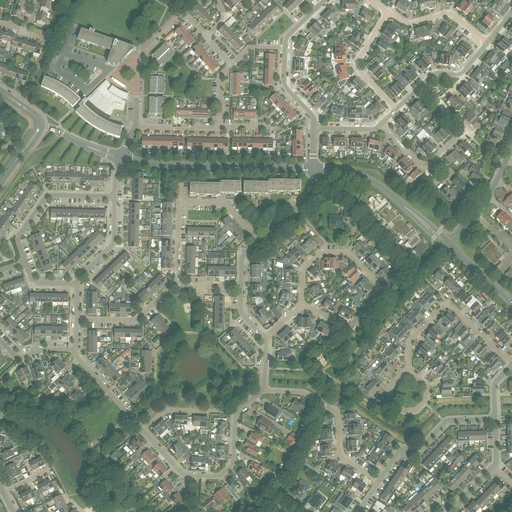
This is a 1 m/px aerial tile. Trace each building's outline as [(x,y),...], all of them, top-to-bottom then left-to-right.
[(24,5),(25,2),(18,0),(17,0),(16,5),(26,8),(27,6),(24,5)] [(231,10),(236,6),(229,0),(228,0),(225,3),(231,10)] [(294,10),(298,6),(292,0),(291,0),(288,3),(294,10)] [(357,7),(355,7),(355,5),(355,1),(354,1),(354,0),(350,0),(350,1),(349,1),(349,10),(352,10),(352,12),(353,13),(355,13),(357,15),(359,13),(361,9),(359,7),(358,8),(357,7)] [(400,11),(405,2),(403,1),(402,0),(396,0),(399,2),(395,8),(400,11)] [(420,10),(427,8),(424,0),(421,0),(418,1),(414,2),(414,5),(413,8),(416,8),(417,5),(419,4),(420,10)] [(433,8),(433,7),(433,6),(431,1),(432,1),(435,0),(424,0),(427,8),(429,8),(429,9),(433,8)] [(467,4),(465,3),(466,0),(457,0),(460,2),(456,7),(461,11),(467,4)] [(493,5),(502,9),(504,4),(499,1),(499,0),(503,1),(502,0),(491,0),(495,2),(493,5)] [(349,10),(349,1),(343,1),(342,7),(340,8),(339,5),(336,6),(338,11),(338,12),(341,11),(342,13),(345,13),(346,10),(349,10)] [(413,8),(414,5),(410,2),(408,4),(405,2),(400,11),(405,14),(409,8),(410,9),(410,11),(413,12),(413,8)] [(473,2),(471,4),(469,2),(467,4),(461,11),(461,12),(462,11),(467,15),(473,8),(475,9),(478,5),(476,2),(475,3),(473,2)] [(50,5),(48,4),(42,3),(41,6),(42,6),(40,10),(48,12),(50,5)] [(195,15),(202,8),(198,3),(191,10),(195,15)] [(290,14),(294,10),(288,3),(284,7),(290,14)] [(26,8),(16,5),(13,4),(11,10),(14,11),(22,13),(23,9),(26,10),(26,8)] [(269,8),(276,15),(280,11),(273,4),(269,8)] [(499,14),(502,9),(493,5),(492,4),(487,7),(485,6),(484,8),(487,11),(492,15),(494,13),(493,12),(493,11),(499,14)] [(199,19),(206,12),(202,8),(195,15),(199,19)] [(272,19),(276,15),(269,8),(265,12),(272,19)] [(360,21),(362,18),(365,20),(370,12),(364,9),(364,10),(361,14),(359,13),(357,15),(355,18),(358,20),(360,21)] [(21,16),(22,13),(14,11),(11,10),(10,15),(23,19),(23,17),(21,16)] [(48,12),(40,10),(39,13),(38,16),(46,19),(48,12)] [(335,12),(333,14),(329,10),(326,14),(332,21),(336,17),(337,18),(340,17),(338,12),(338,11),(335,12)] [(490,17),(492,15),(487,11),(485,14),(487,15),(484,20),(490,26),(494,21),(490,17)] [(203,23),(210,16),(206,12),(199,19),(203,23)] [(268,23),(272,19),(265,12),(261,16),(268,23)] [(372,23),(371,22),(375,16),(370,12),(365,20),(368,22),(367,23),(368,25),(370,26),(372,23)] [(330,23),(332,21),(326,14),(322,18),(326,22),(324,25),(329,30),(331,28),(330,26),(332,25),(330,23)] [(44,26),(46,19),(38,16),(37,20),(36,24),(44,26)] [(210,16),(203,23),(207,27),(214,20),(210,16)] [(264,27),(268,23),(261,16),(257,20),(264,27)] [(260,31),(264,27),(257,20),(253,23),(260,31)] [(487,30),(490,26),(484,20),(480,25),(478,23),(476,25),(480,29),(482,26),(487,30)] [(329,30),(324,25),(321,27),(317,22),(313,26),(319,33),(321,36),(323,37),(329,31),(329,30)] [(255,35),(260,31),(253,23),(248,28),(255,35)] [(399,34),(402,29),(393,23),(391,26),(388,24),(385,29),(394,35),(398,37),(400,38),(402,35),(399,34)] [(222,36),(229,30),(225,25),(218,32),(222,36)] [(433,35),(436,26),(432,25),(430,33),(428,34),(426,27),(420,28),(423,38),(433,35)] [(443,36),(449,28),(444,25),(440,30),(438,29),(439,27),(436,26),(433,35),(434,33),(438,36),(440,34),(443,36)] [(178,36),(185,30),(181,26),(175,32),(178,36)] [(317,36),(319,33),(313,26),(308,30),(313,35),(311,38),(312,39),(315,42),(319,38),(317,36)] [(352,37),(360,42),(363,37),(358,33),(360,31),(354,28),(353,30),(353,31),(354,33),(352,37)] [(423,38),(420,28),(415,30),(417,37),(413,38),(414,36),(410,35),(409,42),(411,42),(413,42),(413,41),(418,40),(418,41),(422,42),(424,41),(423,38)] [(449,28),(443,36),(445,38),(443,41),(448,44),(451,39),(449,37),(453,32),(449,28)] [(117,66),(124,59),(135,48),(130,46),(94,34),(95,31),(90,29),(89,32),(82,29),(78,38),(79,38),(78,39),(95,45),(96,44),(99,45),(98,46),(109,50),(109,49),(112,50),(107,63),(117,66)] [(396,42),(398,37),(394,35),(385,29),(382,34),(388,38),(387,41),(396,46),(397,43),(396,42)] [(182,40),(188,34),(185,30),(178,36),(182,40)] [(226,40),(233,34),(229,30),(222,36),(226,40)] [(8,42),(11,31),(9,31),(8,34),(4,32),(2,40),(8,42)] [(185,44),(192,37),(188,34),(182,40),(185,44)] [(230,44),(237,38),(233,34),(226,40),(230,44)] [(312,39),(311,38),(308,35),(306,37),(307,38),(306,41),(300,38),(298,44),(307,48),(308,48),(310,41),(312,39)] [(18,48),(20,40),(16,39),(17,36),(15,36),(13,44),(13,43),(12,46),(18,48)] [(192,37),(185,44),(189,47),(196,41),(192,37)] [(357,47),(360,42),(352,37),(351,40),(350,39),(347,39),(346,40),(345,43),(350,46),(351,44),(357,47)] [(234,48),(240,42),(237,38),(230,44),(234,48)] [(457,45),(460,47),(468,53),(471,49),(466,45),(468,42),(463,38),(457,45)] [(500,43),(508,49),(511,45),(511,44),(511,39),(509,42),(504,38),(501,43),(500,43)] [(23,50),(26,39),(24,39),(23,41),(20,40),(18,48),(23,50)] [(29,51),(31,44),(27,43),(28,40),(26,39),(23,50),(22,53),(28,54),(29,51)] [(386,51),(388,48),(389,49),(390,49),(393,50),(396,46),(387,41),(385,43),(381,41),(380,41),(379,40),(377,44),(378,45),(378,46),(386,51)] [(34,53),(37,42),(35,42),(34,45),(31,44),(29,51),(34,53)] [(38,46),(39,43),(37,42),(34,53),(33,56),(39,57),(42,47),(38,46)] [(240,42),(234,48),(238,52),(245,46),(240,42)] [(154,56),(151,59),(154,62),(156,60),(157,62),(156,63),(159,67),(162,64),(163,66),(175,54),(170,49),(170,50),(168,49),(169,48),(164,43),(152,55),(154,56)] [(508,50),(508,49),(500,43),(496,48),(500,51),(498,54),(503,58),(505,55),(503,54),(507,49),(508,50)] [(195,54),(202,48),(198,44),(192,50),(195,54)] [(307,48),(298,44),(295,49),(301,52),(300,54),(299,54),(299,57),(302,57),(305,58),(305,54),(307,48)] [(346,46),(345,46),(334,46),(334,49),(335,49),(335,54),(346,55),(346,46)] [(464,58),(468,53),(460,47),(453,55),(454,56),(457,62),(460,60),(457,55),(459,53),(464,58)] [(199,58),(205,51),(202,48),(195,54),(199,58)] [(202,61),(209,55),(205,51),(199,58),(202,61)] [(443,65),(444,55),(440,55),(440,53),(431,52),(433,60),(436,59),(436,57),(436,56),(438,57),(437,65),(443,65)] [(417,58),(427,68),(431,65),(426,60),(429,57),(424,53),(420,57),(420,56),(417,58)] [(503,58),(498,54),(496,57),(491,53),(487,58),(494,64),(496,61),(497,62),(499,60),(500,61),(503,58)] [(335,63),(339,63),(344,64),(345,64),(346,55),(335,54),(335,60),(335,63)] [(206,65),(213,59),(209,55),(202,61),(206,65)] [(454,56),(444,55),(443,65),(449,66),(449,58),(451,59),(454,64),(457,62),(454,56)] [(310,58),(305,58),(302,57),(302,61),(295,61),(294,62),(294,64),(295,64),(295,66),(304,67),(308,67),(308,63),(310,61),(310,58)] [(423,72),(427,68),(417,58),(411,65),(416,70),(418,67),(423,72)] [(492,66),(494,64),(487,58),(486,60),(484,59),(482,62),(483,63),(488,67),(485,70),(491,74),(494,76),(495,74),(492,71),(491,70),(493,67),(492,66)] [(209,69),(216,62),(213,59),(206,65),(209,69)] [(373,75),(380,68),(378,66),(380,64),(376,60),(372,64),(374,66),(369,71),(373,75)] [(506,61),(502,67),(505,70),(510,64),(506,61)] [(216,62),(209,69),(213,73),(220,66),(216,62)] [(339,63),(335,63),(332,63),(334,70),(332,70),(335,77),(338,75),(347,72),(345,66),(341,67),(340,67),(339,63)] [(413,72),(416,70),(411,65),(407,69),(409,71),(407,74),(414,81),(418,77),(413,72)] [(304,70),(304,67),(295,66),(295,68),(294,69),(294,71),(295,71),(295,72),(301,72),(301,74),(300,75),(294,78),(296,81),(303,78),(308,76),(306,76),(306,70),(304,70)] [(380,68),(373,75),(377,79),(382,75),(384,77),(389,73),(385,69),(383,71),(380,68)] [(479,69),(478,69),(477,68),(475,71),(476,72),(475,74),(481,79),(485,82),(491,74),(485,70),(483,72),(479,69)] [(16,79),(18,71),(12,69),(10,78),(12,79),(12,78),(16,79)] [(338,75),(340,81),(338,82),(340,89),(346,83),(345,81),(345,80),(349,78),(347,72),(338,75)] [(23,73),(21,81),(23,82),(23,81),(27,82),(29,74),(23,73)] [(151,77),(149,77),(149,94),(155,94),(155,93),(157,93),(157,94),(164,94),(164,77),(163,77),(163,74),(158,74),(158,76),(156,76),(156,74),(151,73),(151,77)] [(410,85),(414,81),(407,74),(404,76),(402,74),(398,78),(403,82),(405,80),(410,85)] [(479,81),(481,79),(475,74),(470,79),(475,82),(473,85),(474,86),(478,89),(480,86),(478,85),(480,83),(479,81)] [(49,79),(48,79),(45,77),(41,87),(45,88),(48,90),(52,91),(55,93),(58,95),(61,97),(64,100),(67,102),(70,105),(73,107),(69,111),(79,101),(81,104),(79,106),(81,108),(77,112),(80,115),(83,118),(86,121),(90,123),(93,125),(97,128),(100,130),(104,131),(101,137),(103,133),(107,134),(111,136),(115,137),(120,138),(118,143),(119,143),(121,133),(124,134),(125,129),(122,129),(118,128),(115,126),(111,125),(108,124),(109,122),(114,110),(117,111),(123,114),(128,95),(124,94),(120,92),(116,90),(113,87),(110,84),(106,81),(97,89),(83,102),(81,100),(80,100),(77,97),(74,94),(71,92),(67,89),(64,87),(60,85),(57,83),(53,81),(49,79)] [(306,81),(304,79),(303,78),(296,81),(299,84),(298,84),(302,88),(301,89),(303,91),(311,84),(307,80),(306,81)] [(400,84),(403,82),(398,78),(394,82),(396,84),(394,86),(401,93),(405,89),(400,84)] [(354,89),(360,83),(356,79),(352,83),(350,81),(346,85),(349,89),(352,86),(354,89)] [(360,83),(354,89),(357,91),(354,94),(358,98),(362,94),(360,92),(365,87),(360,83)] [(318,84),(315,87),(311,84),(303,91),(306,94),(307,93),(310,97),(314,93),(320,88),(320,87),(318,84)] [(478,89),(474,86),(471,89),(466,84),(462,88),(469,95),(471,97),(476,92),(478,90),(478,89)] [(401,93),(394,86),(391,88),(389,86),(385,89),(390,95),(392,92),(397,97),(401,93)] [(324,92),(322,90),(320,88),(314,93),(317,95),(312,100),(311,101),(311,102),(314,104),(315,104),(316,104),(323,97),(320,95),(324,92)] [(466,97),(469,95),(462,88),(458,92),(463,97),(460,99),(464,103),(468,99),(466,97)] [(273,103),(280,97),(276,93),(274,95),(271,98),(270,99),(273,103)] [(277,107),(283,100),(280,97),(273,103),(277,107)] [(331,102),(332,101),(332,100),(330,97),(328,97),(325,100),(323,97),(316,104),(315,105),(315,106),(318,108),(319,108),(320,108),(322,106),(325,110),(325,109),(331,102)] [(453,97),(448,101),(455,108),(458,105),(461,108),(464,105),(459,100),(457,102),(453,97)] [(149,98),(148,114),(150,114),(150,118),(155,118),(155,116),(157,116),(157,118),(162,118),(162,114),(164,114),(164,98),(157,98),(157,99),(155,99),(155,98),(149,98)] [(383,110),(382,109),(382,108),(377,102),(377,101),(375,99),(370,104),(372,106),(379,112),(379,111),(380,112),(383,110)] [(280,110),(287,104),(283,100),(277,107),(280,110)] [(418,101),(414,105),(421,113),(424,110),(426,113),(431,109),(422,100),(419,102),(418,101)] [(511,108),(511,101),(509,100),(507,104),(503,102),(501,107),(507,109),(508,107),(511,108)] [(338,108),(335,107),(336,104),(332,101),(331,102),(325,109),(328,111),(329,110),(331,111),(329,115),(335,117),(338,108)] [(284,114),(290,108),(287,104),(280,110),(284,114)] [(375,116),(379,112),(372,106),(370,104),(365,109),(365,110),(367,113),(368,117),(371,116),(369,111),(370,111),(375,116)] [(419,115),(421,113),(414,105),(410,109),(415,114),(413,117),(417,121),(421,117),(419,115)] [(356,119),(356,111),(353,110),(353,106),(347,106),(347,108),(347,112),(350,112),(350,119),(356,119)] [(365,110),(365,109),(364,106),(359,106),(359,111),(356,111),(356,119),(362,119),(362,112),(363,112),(364,114),(367,113),(365,110)] [(510,111),(507,109),(501,107),(499,111),(500,112),(498,116),(501,117),(509,121),(511,115),(509,114),(510,111)] [(287,118),(294,111),(290,108),(284,114),(287,118)] [(347,112),(347,108),(343,108),(343,110),(338,108),(335,117),(340,119),(342,112),(344,112),(344,114),(347,114),(347,112)] [(471,125),(477,118),(475,116),(478,113),(474,109),(467,116),(469,118),(467,120),(471,125)] [(294,111),(287,118),(291,122),(298,115),(294,111)] [(400,119),(407,127),(410,130),(412,127),(411,126),(415,122),(411,118),(409,120),(404,115),(400,119)] [(507,126),(509,121),(501,117),(499,121),(496,119),(494,123),(499,126),(501,123),(507,126)] [(478,119),(477,118),(471,125),(475,129),(477,127),(480,129),(487,122),(483,118),(480,121),(478,119)] [(404,129),(407,127),(400,119),(396,123),(401,128),(398,130),(399,131),(402,135),(406,131),(404,129)] [(439,131),(446,139),(450,135),(445,130),(448,127),(444,123),(440,127),(442,129),(439,131)] [(502,128),(499,126),(494,123),(491,128),(495,130),(493,134),(502,137),(504,132),(501,130),(502,128)] [(442,143),(446,139),(439,131),(437,134),(435,132),(431,135),(435,140),(437,138),(442,143)] [(499,143),(502,137),(493,134),(492,137),(488,136),(486,140),(490,142),(488,145),(493,147),(495,144),(494,144),(495,141),(499,143)] [(435,143),(433,141),(429,137),(425,141),(427,143),(425,145),(432,152),(436,149),(432,145),(435,143)] [(331,150),(331,144),(328,144),(328,138),(323,138),(322,144),(321,144),(321,147),(326,147),(326,150),(328,150),(328,151),(329,151),(329,155),(331,155),(331,150)] [(340,147),(340,138),(334,138),(334,144),(331,144),(331,150),(334,150),(334,147),(340,147)] [(348,150),(348,145),(345,145),(346,139),(340,138),(340,147),(343,147),(343,150),(345,150),(345,152),(348,152),(348,150)] [(357,151),(357,139),(351,139),(351,145),(348,145),(348,150),(357,151)] [(364,154),(365,146),(362,145),(363,139),(357,139),(357,151),(361,151),(361,152),(362,154),(364,154)] [(373,150),(376,141),(370,140),(368,146),(365,146),(364,154),(368,155),(369,152),(370,152),(371,149),(373,150)] [(380,155),(383,150),(380,149),(381,143),(376,141),(373,150),(373,153),(378,154),(380,155)] [(467,147),(463,143),(458,147),(464,154),(469,149),(473,153),(475,151),(470,145),(467,147)] [(428,156),(432,152),(425,145),(422,148),(420,145),(416,149),(420,154),(423,151),(428,156)] [(389,157),(394,150),(389,147),(386,152),(383,150),(380,155),(379,158),(382,160),(383,159),(386,155),(389,157)] [(393,165),(397,160),(395,158),(399,153),(394,150),(389,157),(392,159),(390,162),(391,163),(393,165)] [(464,160),(455,151),(448,157),(454,164),(457,161),(460,164),(464,160)] [(401,168),(408,162),(404,158),(399,162),(397,160),(393,165),(395,166),(398,164),(401,168)] [(403,178),(406,175),(409,173),(407,171),(412,166),(408,162),(401,168),(399,170),(403,175),(401,176),(403,178)] [(465,172),(470,166),(466,163),(461,169),(465,172)] [(479,171),(475,169),(476,166),(472,164),(469,172),(472,174),(471,177),(478,180),(481,175),(478,174),(479,171)] [(108,177),(100,176),(100,170),(99,170),(98,187),(104,187),(104,182),(108,182),(108,177)] [(409,173),(406,175),(409,178),(409,177),(413,181),(420,175),(416,171),(413,173),(411,171),(409,173)] [(452,187),(456,192),(461,196),(461,197),(465,193),(461,189),(462,188),(461,186),(463,184),(464,185),(464,184),(457,177),(452,182),(454,185),(452,187)] [(300,191),(300,188),(301,181),(293,180),(293,182),(270,181),(270,184),(244,183),(244,194),(268,194),(268,193),(270,193),(270,192),(294,192),(294,191),(300,191)] [(241,192),(241,188),(241,182),(234,182),(234,183),(222,183),(222,185),(197,185),(197,183),(190,183),(190,194),(197,194),(197,195),(220,196),(220,195),(222,195),(222,193),(234,193),(234,192),(241,192)] [(39,189),(39,188),(31,183),(27,188),(28,188),(36,194),(39,189)] [(453,194),(448,188),(447,187),(442,192),(449,199),(451,197),(456,201),(461,196),(456,192),(453,194)] [(36,194),(28,188),(27,188),(24,192),(33,198),(36,194)] [(30,203),(33,198),(24,192),(21,197),(30,203)] [(26,208),(30,203),(21,197),(18,202),(26,208)] [(381,208),(387,202),(388,202),(385,199),(382,202),(377,197),(375,200),(373,198),(371,198),(369,199),(369,201),(371,203),(369,205),(372,209),(372,208),(374,210),(379,206),(381,208)] [(23,212),(26,208),(18,202),(14,207),(23,212)] [(391,212),(386,207),(389,204),(387,202),(381,208),(383,210),(378,214),(380,216),(379,217),(382,220),(383,219),(391,212)] [(20,217),(23,212),(14,207),(11,211),(17,216),(20,217)] [(11,211),(9,210),(5,214),(14,220),(17,216),(11,211)] [(396,222),(401,217),(399,215),(397,217),(392,211),(391,212),(383,219),(386,223),(387,222),(389,224),(394,220),(396,222)] [(502,212),(497,217),(504,225),(508,221),(511,225),(511,224),(511,220),(508,216),(507,217),(502,212)] [(11,225),(14,220),(5,214),(2,219),(11,225)] [(225,227),(232,220),(228,216),(221,222),(225,227)] [(341,217),(331,216),(331,227),(342,228),(343,217),(342,217),(342,216),(341,216),(341,217)] [(406,226),(401,221),(403,219),(401,217),(396,222),(398,224),(393,228),(395,230),(394,231),(397,234),(398,233),(406,226)] [(0,224),(8,230),(11,225),(2,219),(0,222),(0,224)] [(229,231),(236,224),(232,220),(225,227),(229,231)] [(232,235),(239,228),(236,224),(229,231),(232,235)] [(410,236),(415,231),(416,231),(414,229),(412,231),(407,225),(406,226),(398,233),(401,237),(402,236),(404,238),(408,234),(410,236)] [(236,239),(243,232),(239,228),(232,235),(236,239)] [(417,243),(420,240),(416,235),(417,234),(415,231),(410,236),(412,238),(408,242),(409,244),(409,245),(412,248),(417,243)] [(94,236),(100,242),(104,238),(98,232),(94,236)] [(245,241),(244,240),(247,237),(243,232),(236,239),(241,244),(245,241)] [(33,242),(42,239),(40,233),(31,237),(33,242)] [(306,243),(312,250),(317,246),(313,241),(315,239),(310,233),(305,237),(309,240),(306,243)] [(96,246),(100,242),(94,236),(90,239),(96,246)] [(358,252),(365,245),(362,242),(364,240),(361,236),(354,243),(356,245),(353,247),(358,252)] [(35,247),(43,244),(42,239),(33,242),(35,247)] [(92,250),(96,246),(90,239),(86,243),(92,250)] [(424,253),(423,252),(427,248),(422,243),(424,241),(422,239),(420,240),(417,243),(419,245),(414,250),(416,252),(415,253),(418,256),(420,255),(421,256),(424,253)] [(298,244),(295,241),(293,243),(299,250),(301,252),(303,250),(307,254),(312,250),(306,243),(303,245),(302,244),(302,243),(301,243),(300,243),(299,243),(298,243),(298,244)] [(491,242),(481,252),(493,263),(496,260),(498,261),(503,256),(496,249),(497,248),(491,242)] [(88,254),(92,250),(86,243),(82,247),(88,254)] [(297,252),(299,250),(293,243),(291,245),(293,248),(291,249),(293,251),(290,253),(296,260),(301,256),(297,252)] [(36,252),(45,249),(43,244),(35,247),(36,252)] [(368,255),(373,250),(370,247),(368,248),(365,245),(358,252),(362,257),(366,253),(368,255)] [(84,257),(88,254),(82,247),(78,251),(84,257)] [(38,257),(47,254),(45,249),(36,252),(38,257)] [(370,266),(377,259),(375,255),(376,254),(373,250),(368,255),(367,256),(368,258),(366,261),(370,266)] [(80,261),(84,257),(78,251),(74,254),(80,261)] [(131,255),(129,256),(125,251),(121,255),(127,262),(133,257),(131,255)] [(295,261),(296,260),(290,253),(286,257),(282,260),(282,261),(277,259),(276,261),(283,264),(287,265),(288,262),(287,261),(288,260),(292,264),(292,263),(294,264),(295,262),(295,261)] [(49,259),(48,256),(47,254),(38,257),(40,262),(49,259)] [(76,265),(80,261),(74,254),(70,258),(76,265)] [(123,266),(127,262),(121,255),(117,259),(123,266)] [(73,269),(76,265),(70,258),(66,262),(73,269)] [(330,269),(330,259),(329,259),(328,258),(327,259),(324,259),(324,261),(321,261),(321,270),(324,271),(324,269),(329,269),(330,269)] [(339,272),(344,263),(341,261),(339,261),(338,262),(336,262),(336,259),(333,259),(333,258),(332,259),(330,259),(330,269),(331,269),(337,269),(337,271),(339,272)] [(42,268),(51,264),(49,259),(40,262),(42,268)] [(119,270),(123,266),(117,259),(113,263),(119,270)] [(379,270),(386,263),(383,260),(380,262),(377,259),(370,266),(374,270),(377,268),(379,270)] [(68,272),(73,269),(66,262),(62,266),(68,272)] [(251,266),(251,270),(252,270),(252,272),(264,272),(264,269),(264,262),(258,262),(258,265),(256,265),(252,265),(252,266),(251,266)] [(115,273),(119,270),(113,263),(109,267),(115,273)] [(348,278),(355,271),(354,270),(354,269),(353,269),(351,267),(349,268),(347,267),(348,266),(347,265),(344,263),(339,272),(342,274),(343,272),(347,277),(348,277),(348,278)] [(388,268),(387,266),(389,265),(387,263),(386,263),(379,270),(381,272),(378,274),(382,279),(390,272),(387,269),(388,268)] [(44,273),(48,272),(53,270),(51,264),(42,268),(44,273)] [(289,266),(287,265),(283,264),(283,269),(282,269),(282,277),(285,277),(295,277),(295,271),(288,270),(288,269),(289,266)] [(111,277),(115,273),(109,267),(105,270),(111,277)] [(314,268),(309,272),(315,279),(318,276),(320,279),(321,277),(322,278),(325,276),(320,271),(318,273),(314,268)] [(108,281),(111,277),(105,270),(101,274),(108,281)] [(444,279),(445,278),(449,274),(444,270),(443,272),(440,270),(434,276),(439,280),(442,277),(444,279)] [(352,286),(357,282),(357,281),(360,279),(358,277),(359,275),(357,273),(357,272),(356,272),(355,271),(348,278),(348,277),(345,280),(348,284),(349,284),(352,286)] [(252,272),(252,278),(259,278),(259,282),(262,282),(264,282),(264,272),(252,272)] [(396,273),(394,274),(393,276),(390,272),(382,279),(387,284),(389,281),(391,283),(400,275),(398,273),(396,273)] [(104,285),(108,281),(101,274),(97,278),(104,285)] [(448,288),(454,282),(452,279),(453,278),(449,274),(445,278),(447,280),(444,284),(448,288)] [(156,279),(163,286),(167,282),(160,275),(156,279)] [(18,279),(21,288),(26,286),(23,277),(18,279)] [(295,284),(295,277),(285,277),(285,281),(282,281),(282,287),(284,287),(289,287),(289,283),(295,284)] [(99,288),(104,285),(97,278),(93,282),(99,288)] [(16,289),(21,288),(18,279),(13,281),(16,289)] [(159,290),(163,286),(156,279),(152,283),(159,290)] [(361,291),(368,285),(363,280),(359,284),(357,281),(357,282),(352,286),(349,289),(352,292),(355,289),(358,293),(361,291)] [(11,291),(16,289),(13,281),(8,283),(11,291)] [(458,291),(462,287),(464,285),(460,281),(459,281),(457,284),(454,282),(448,288),(453,293),(456,289),(458,291)] [(252,285),(251,292),(260,292),(262,292),(264,292),(264,289),(264,286),(264,282),(262,282),(259,282),(258,282),(258,285),(252,285)] [(320,291),(318,288),(321,286),(320,284),(320,282),(314,283),(315,287),(309,289),(312,295),(320,291)] [(5,293),(11,291),(8,283),(2,284),(5,293)] [(155,293),(159,290),(152,283),(148,287),(155,293)] [(368,285),(361,291),(365,296),(363,298),(365,299),(370,293),(369,292),(372,290),(368,285)] [(87,298),(97,298),(97,289),(92,286),(90,289),(90,293),(87,293),(87,298)] [(151,297),(155,293),(148,287),(144,290),(151,297)] [(290,287),(289,287),(284,287),(284,289),(282,291),(283,292),(281,297),(289,301),(292,296),(286,293),(287,291),(290,291),(290,287)] [(467,296),(467,295),(464,293),(466,291),(462,287),(458,291),(458,292),(460,294),(457,298),(456,299),(459,302),(460,301),(461,302),(462,301),(467,296)] [(424,299),(431,305),(435,301),(430,296),(433,294),(427,288),(424,290),(426,292),(421,297),(422,297),(424,299)] [(325,293),(325,294),(323,289),(320,291),(312,295),(314,300),(320,297),(322,300),(327,295),(325,293)] [(147,301),(151,297),(144,290),(141,294),(147,301)] [(251,292),(251,298),(257,298),(257,301),(255,302),(257,305),(258,305),(263,302),(262,298),(262,292),(260,292),(251,292)] [(143,305),(147,301),(141,294),(136,298),(143,305)] [(328,310),(332,302),(329,300),(330,298),(328,297),(327,295),(322,300),(324,302),(325,301),(326,302),(323,307),(328,310)] [(472,304),(476,299),(472,295),(470,297),(467,295),(467,296),(462,301),(463,302),(462,303),(464,306),(466,305),(469,301),(472,304)] [(289,301),(281,297),(278,296),(275,302),(279,304),(278,306),(277,306),(276,308),(276,309),(280,313),(283,311),(280,307),(281,305),(287,307),(287,305),(289,306),(290,303),(289,302),(289,301)] [(421,307),(422,306),(426,310),(431,305),(424,299),(422,297),(419,300),(417,302),(416,300),(413,303),(421,310),(423,308),(421,307)] [(478,310),(479,310),(481,308),(478,305),(480,303),(476,299),(472,304),(474,306),(471,310),(475,314),(478,310)] [(339,308),(341,303),(342,302),(339,301),(338,302),(336,301),(335,303),(332,302),(328,310),(333,312),(336,307),(339,308)] [(261,310),(256,314),(261,319),(267,313),(265,311),(266,309),(264,307),(265,306),(263,302),(258,305),(261,310)] [(349,307),(346,306),(341,303),(339,308),(341,310),(338,315),(344,318),(348,310),(349,307)] [(419,313),(421,310),(413,303),(411,306),(414,308),(409,313),(411,315),(418,321),(423,317),(419,313)] [(493,308),(491,310),(487,314),(483,319),(485,321),(482,325),(486,329),(487,328),(492,322),(493,322),(494,320),(490,316),(496,310),(494,307),(493,308)] [(351,310),(350,311),(348,310),(344,318),(349,320),(352,315),(353,315),(354,312),(351,310)] [(483,319),(487,314),(483,310),(481,312),(479,310),(478,310),(475,314),(472,316),(477,320),(480,317),(483,319)] [(267,313),(261,319),(265,324),(269,320),(271,322),(275,319),(273,317),(270,314),(269,315),(267,313)] [(418,321),(411,315),(409,313),(405,317),(404,317),(402,319),(407,324),(409,322),(414,326),(418,321)] [(449,324),(451,325),(455,320),(448,314),(444,318),(449,324)] [(155,326),(161,320),(157,316),(151,322),(155,326)] [(444,318),(443,317),(438,322),(442,326),(440,328),(445,333),(449,329),(448,328),(447,326),(449,324),(444,318)] [(7,328),(14,322),(10,318),(3,324),(7,328)] [(304,328),(305,318),(299,318),(299,325),(297,325),(295,327),(293,325),(291,327),(296,332),(297,330),(301,330),(301,328),(304,328)] [(312,333),(315,326),(316,323),(314,322),(313,324),(311,324),(311,318),(305,318),(304,328),(308,328),(308,330),(310,330),(310,332),(312,333)] [(404,327),(407,324),(402,319),(399,322),(400,322),(398,323),(399,324),(400,326),(398,329),(405,336),(405,335),(406,335),(408,334),(407,333),(409,331),(404,327)] [(158,330),(165,324),(161,320),(155,326),(158,330)] [(11,332),(17,326),(14,322),(7,328),(11,332)] [(322,334),(326,325),(320,322),(318,328),(315,326),(312,333),(309,337),(313,339),(314,338),(316,334),(317,335),(319,332),(322,334)] [(494,329),(497,331),(501,326),(497,322),(495,324),(493,322),(492,322),(487,328),(491,332),(494,329)] [(162,334),(169,328),(165,324),(158,330),(162,334)] [(326,325),(322,334),(325,335),(323,338),(326,339),(326,340),(329,342),(332,335),(329,334),(332,328),(326,325)] [(14,336),(21,330),(17,326),(11,332),(14,336)] [(503,332),(505,330),(501,326),(497,331),(499,333),(496,337),(500,341),(506,335),(503,332)] [(445,333),(440,328),(438,331),(434,327),(429,331),(430,332),(436,338),(439,335),(440,337),(441,336),(445,333)] [(169,328),(162,334),(166,338),(173,332),(169,328)] [(283,332),(290,339),(294,335),(288,328),(283,332)] [(231,339),(238,333),(235,329),(228,335),(231,339)] [(404,337),(405,336),(398,329),(395,331),(394,331),(393,331),(392,331),(391,332),(390,330),(387,333),(393,339),(395,336),(400,341),(402,339),(403,339),(404,337)] [(468,334),(469,333),(464,329),(463,330),(460,333),(458,331),(456,332),(451,338),(453,341),(454,339),(458,336),(460,337),(462,340),(468,334)] [(18,340),(25,334),(21,330),(14,336),(18,340)] [(278,336),(279,336),(278,337),(283,341),(280,344),(283,348),(286,348),(288,347),(287,346),(288,345),(287,343),(287,342),(290,339),(283,332),(282,333),(282,332),(278,336)] [(437,339),(436,338),(430,332),(426,337),(430,341),(428,343),(430,345),(433,348),(437,343),(435,341),(437,339)] [(235,343),(242,337),(238,333),(231,339),(235,343)] [(511,337),(511,338),(507,333),(506,335),(500,341),(499,341),(500,342),(499,343),(499,344),(501,346),(503,346),(503,345),(504,346),(507,342),(509,344),(511,342),(511,341),(511,337)] [(25,334),(18,340),(22,344),(29,338),(25,334)] [(472,338),(468,334),(462,340),(459,343),(466,350),(471,345),(468,343),(472,338)] [(239,347),(246,341),(242,337),(235,343),(239,347)] [(242,351),(249,345),(246,341),(239,347),(242,351)] [(388,348),(390,349),(397,356),(402,352),(399,349),(401,346),(395,341),(388,348)] [(433,348),(430,345),(428,348),(424,343),(419,348),(421,349),(427,355),(429,352),(431,354),(435,350),(433,348)] [(482,347),(477,343),(473,347),(471,345),(466,350),(465,350),(469,354),(470,354),(472,352),(475,354),(476,353),(482,347)] [(246,355),(253,349),(249,345),(242,351),(246,355)] [(481,361),(485,357),(483,354),(487,350),(483,346),(482,347),(476,353),(475,354),(474,355),(481,361)] [(97,354),(97,348),(88,348),(88,354),(90,354),(91,354),(94,358),(98,357),(96,354),(97,354)] [(253,349),(246,355),(250,359),(253,356),(257,353),(253,349)] [(393,361),(397,356),(390,349),(387,352),(385,351),(381,355),(385,358),(387,361),(390,358),(393,361)] [(428,356),(427,355),(421,349),(416,354),(423,360),(428,356)] [(293,358),(290,357),(291,351),(281,350),(280,354),(278,353),(277,360),(287,361),(288,362),(292,362),(293,358)] [(96,363),(100,367),(106,361),(103,357),(101,355),(99,356),(98,357),(94,358),(93,358),(97,362),(96,363)] [(495,360),(496,360),(497,359),(492,355),(488,359),(485,357),(481,361),(485,365),(487,363),(490,366),(495,360)] [(387,361),(385,358),(381,362),(382,364),(379,367),(387,374),(391,369),(388,367),(391,364),(387,361)] [(437,374),(438,373),(443,367),(440,364),(442,362),(438,358),(435,362),(434,363),(436,365),(432,370),(437,374)] [(54,369),(54,370),(61,364),(58,359),(56,361),(52,364),(52,362),(47,364),(46,361),(42,362),(44,368),(48,367),(49,371),(54,369)] [(500,364),(496,360),(495,360),(490,366),(489,367),(493,371),(500,364)] [(37,372),(34,373),(36,380),(42,378),(40,373),(44,372),(41,363),(40,363),(40,361),(34,363),(37,372)] [(103,371),(110,365),(106,361),(100,367),(103,371)] [(54,382),(59,377),(62,374),(60,372),(65,368),(61,364),(54,370),(56,372),(54,374),(55,376),(52,379),(54,382)] [(107,375),(114,369),(110,365),(103,371),(107,375)] [(449,377),(454,374),(453,371),(452,372),(450,369),(448,367),(447,368),(444,366),(443,367),(438,373),(442,377),(447,372),(448,373),(448,374),(447,374),(449,377)] [(376,370),(374,368),(370,372),(376,378),(377,378),(379,376),(382,379),(387,374),(379,367),(376,370)] [(27,368),(17,372),(22,382),(31,378),(27,368)] [(110,379),(117,373),(114,369),(107,375),(110,379)] [(369,385),(376,392),(377,391),(378,391),(380,389),(380,387),(381,387),(374,380),(376,378),(370,372),(368,370),(366,372),(369,379),(372,382),(369,385)] [(117,373),(110,379),(114,383),(121,377),(117,373)] [(62,387),(70,381),(68,379),(67,379),(65,376),(61,380),(59,377),(54,382),(53,382),(56,385),(58,385),(60,384),(62,387)] [(483,381),(476,381),(476,378),(471,378),(472,384),(474,384),(474,387),(483,387),(483,381)] [(137,384),(144,390),(148,387),(142,380),(137,384)] [(67,396),(72,392),(74,390),(72,387),(74,386),(71,383),(70,381),(62,387),(59,390),(62,393),(64,391),(67,396)] [(140,394),(144,390),(137,384),(133,387),(140,394)] [(364,385),(362,387),(359,385),(357,387),(362,392),(365,390),(372,396),(373,396),(376,393),(376,392),(369,385),(367,388),(364,385)] [(136,398),(140,394),(133,387),(129,391),(136,398)] [(476,394),(482,393),(484,393),(483,387),(474,387),(472,387),(472,391),(469,391),(470,397),(476,397),(476,394)] [(443,388),(441,388),(441,394),(447,394),(447,398),(454,397),(454,392),(451,392),(451,388),(443,388)] [(71,405),(82,395),(81,393),(80,393),(78,390),(74,394),(72,392),(67,396),(69,398),(71,397),(73,399),(70,403),(71,405)] [(131,402),(136,398),(129,391),(125,395),(131,402)] [(75,405),(77,403),(79,406),(79,407),(80,410),(85,408),(84,405),(83,405),(82,404),(86,400),(84,397),(82,395),(71,405),(72,405),(73,403),(74,405),(75,405)] [(300,403),(295,399),(290,408),(293,410),(292,412),(294,414),(297,409),(300,403)] [(297,409),(300,411),(299,413),(304,416),(305,414),(302,412),(307,403),(302,400),(300,403),(297,409)] [(267,409),(268,410),(266,413),(275,418),(278,414),(280,415),(283,410),(277,407),(275,410),(269,406),(267,409)] [(361,419),(356,419),(356,415),(354,414),(345,415),(346,420),(351,420),(352,422),(361,422),(361,419)] [(181,425),(181,417),(175,416),(175,422),(173,422),(172,420),(170,421),(173,429),(175,428),(177,429),(177,428),(181,428),(181,425)] [(190,431),(190,425),(187,425),(188,417),(181,417),(181,425),(184,425),(185,430),(190,431)] [(200,427),(200,417),(194,417),(194,423),(190,423),(190,425),(190,431),(193,431),(193,429),(194,429),(196,428),(196,427),(200,427)] [(200,417),(200,427),(206,427),(206,431),(209,431),(210,424),(207,423),(207,418),(200,417)] [(273,431),(269,428),(272,423),(262,417),(257,425),(267,432),(271,434),(273,431)] [(218,429),(226,429),(227,423),(221,423),(221,419),(215,419),(214,425),(218,426),(218,429)] [(173,429),(170,421),(169,420),(166,421),(167,424),(163,420),(158,425),(164,432),(167,429),(169,431),(170,431),(173,429)] [(350,430),(362,430),(361,424),(361,422),(352,422),(352,425),(349,425),(350,430)] [(166,434),(164,432),(158,425),(153,429),(162,438),(166,434)] [(323,435),(332,435),(331,427),(324,427),(324,430),(323,430),(323,435)] [(226,429),(218,429),(214,429),(214,432),(216,432),(216,441),(222,441),(222,437),(220,437),(220,435),(226,436),(226,429)] [(360,438),(362,438),(362,435),(362,430),(350,430),(350,436),(353,436),(353,438),(360,438)] [(252,433),(249,439),(257,444),(259,440),(261,442),(264,436),(259,433),(257,436),(252,433)] [(291,434),(287,440),(290,441),(287,446),(292,449),(298,439),(291,434)] [(390,444),(391,443),(393,439),(386,434),(383,439),(390,444)] [(319,444),(327,443),(326,441),(332,440),(332,435),(323,435),(320,435),(321,441),(319,441),(319,444)] [(445,441),(451,447),(455,443),(449,437),(447,435),(446,436),(448,438),(445,441)] [(393,444),(391,443),(390,444),(383,439),(381,437),(378,442),(380,443),(387,448),(389,444),(392,446),(393,444)] [(138,438),(137,438),(136,438),(131,442),(129,440),(125,444),(130,450),(140,442),(139,440),(139,439),(138,438)] [(185,445),(182,442),(178,438),(173,443),(176,445),(171,449),(176,454),(185,445)] [(360,438),(353,438),(353,441),(347,441),(347,447),(356,446),(359,446),(358,441),(361,441),(360,438)] [(247,440),(244,445),(248,447),(246,451),(256,457),(259,451),(254,448),(255,445),(247,440)] [(222,445),(222,441),(216,441),(215,450),(217,450),(217,453),(225,453),(226,447),(220,447),(220,445),(222,445)] [(448,451),(451,447),(445,441),(442,444),(440,442),(438,444),(440,446),(441,445),(448,451)] [(144,446),(140,442),(130,450),(134,454),(136,457),(141,453),(139,450),(144,446)] [(321,452),(330,451),(329,445),(327,446),(327,443),(319,444),(319,446),(320,446),(321,452)] [(385,452),(387,448),(380,443),(377,448),(384,453),(383,453),(386,455),(387,453),(385,452)] [(13,445),(8,447),(7,448),(8,451),(3,454),(6,460),(14,456),(11,450),(15,448),(13,445)] [(191,452),(188,449),(185,445),(176,454),(180,459),(184,455),(188,459),(191,452)] [(444,455),(448,451),(441,445),(440,446),(437,449),(444,455)] [(356,446),(347,447),(348,452),(354,452),(354,456),(356,458),(359,454),(357,453),(356,446)] [(381,457),(383,453),(384,453),(377,448),(374,452),(381,457)] [(440,459),(444,455),(437,449),(434,452),(434,453),(440,459)] [(142,463),(152,454),(148,450),(143,455),(141,453),(136,457),(138,459),(139,459),(142,463)] [(434,453),(434,452),(432,450),(431,452),(433,454),(430,457),(436,463),(440,459),(434,453)] [(319,461),(320,460),(328,459),(327,457),(330,456),(330,451),(321,452),(317,452),(317,457),(318,460),(319,461)] [(35,460),(39,468),(45,465),(42,459),(45,458),(42,452),(39,453),(41,457),(35,460)] [(198,467),(198,458),(199,455),(192,455),(192,452),(191,452),(188,459),(192,460),(191,467),(192,467),(192,468),(196,469),(196,467),(198,467)] [(219,459),(225,460),(225,453),(217,453),(209,452),(209,455),(208,457),(215,457),(215,461),(219,462),(219,459)] [(378,461),(379,461),(381,457),(374,452),(371,456),(378,461)] [(480,467),(482,466),(479,464),(483,461),(481,459),(483,456),(480,453),(479,454),(478,453),(472,458),(479,465),(478,465),(480,467)] [(146,467),(148,465),(155,458),(152,454),(142,463),(146,467)] [(9,473),(17,469),(16,466),(19,464),(18,462),(23,459),(21,455),(10,461),(12,465),(6,468),(7,468),(6,469),(8,473),(9,473)] [(208,460),(208,457),(209,455),(203,455),(203,458),(198,458),(198,467),(200,467),(200,469),(204,469),(204,468),(205,462),(208,462),(208,460)] [(381,462),(379,461),(378,461),(371,456),(367,461),(375,466),(377,462),(380,464),(381,462)] [(433,467),(436,463),(430,457),(427,460),(425,458),(423,460),(425,462),(426,461),(433,467)] [(35,460),(32,462),(30,458),(28,460),(27,459),(24,461),(26,465),(27,467),(30,465),(33,471),(39,468),(35,460)] [(475,469),(478,465),(479,465),(472,458),(469,462),(475,469)] [(330,472),(335,464),(331,461),(329,463),(327,462),(323,468),(325,470),(326,469),(330,472)] [(412,468),(414,464),(409,461),(406,464),(404,463),(402,466),(399,465),(398,467),(401,468),(401,467),(409,472),(412,468)] [(429,471),(433,467),(426,461),(425,462),(422,465),(429,471)] [(262,476),(258,474),(261,470),(267,473),(270,468),(263,464),(262,467),(252,462),(248,469),(255,473),(254,475),(256,477),(258,479),(260,480),(262,476)] [(471,472),(472,472),(475,469),(469,462),(465,466),(471,472)] [(154,475),(156,473),(163,467),(160,463),(149,472),(147,470),(143,474),(145,477),(149,473),(154,475)] [(333,481),(340,471),(338,470),(340,468),(335,464),(330,472),(329,474),(333,477),(331,480),(333,481)] [(474,474),(472,472),(471,472),(465,466),(461,470),(468,476),(471,473),(473,475),(474,474)] [(163,467),(156,473),(159,476),(156,478),(157,480),(167,471),(163,467)] [(345,478),(350,471),(346,467),(342,472),(340,471),(336,477),(338,479),(341,475),(345,478)] [(406,477),(409,472),(401,467),(401,468),(398,472),(406,477)] [(21,471),(19,472),(17,469),(9,473),(9,474),(9,475),(9,476),(11,476),(12,479),(20,475),(22,474),(21,471)] [(243,469),(237,474),(242,478),(239,481),(244,487),(249,483),(246,479),(249,476),(243,469)] [(465,480),(468,476),(461,470),(457,474),(464,480),(463,481),(465,483),(467,481),(465,480)] [(349,486),(354,480),(352,479),(355,474),(350,471),(345,478),(350,481),(347,485),(349,486)] [(403,481),(406,477),(398,472),(396,475),(395,476),(403,481)] [(395,476),(396,475),(393,474),(392,475),(395,477),(392,481),(400,486),(403,481),(395,476)] [(460,484),(463,481),(464,480),(457,474),(454,478),(460,484)] [(232,478),(230,480),(229,479),(226,482),(227,483),(230,486),(227,489),(237,501),(239,498),(235,493),(238,491),(237,489),(241,485),(238,482),(237,483),(232,478)] [(456,488),(457,487),(460,484),(454,478),(450,482),(456,488)] [(357,490),(362,482),(357,479),(356,481),(354,480),(349,486),(352,488),(352,487),(357,490)] [(44,483),(48,490),(48,491),(54,488),(56,492),(59,490),(56,483),(53,485),(50,480),(44,483)] [(158,491),(160,493),(162,491),(163,491),(170,485),(166,480),(161,485),(159,483),(154,487),(158,491)] [(494,484),(500,490),(504,486),(498,480),(495,483),(493,481),(491,483),(493,485),(494,484)] [(397,490),(400,486),(392,481),(390,484),(387,483),(386,484),(389,486),(389,485),(397,490)] [(438,494),(439,492),(438,490),(441,487),(435,481),(431,484),(437,491),(436,492),(438,494)] [(295,487),(291,493),(291,494),(294,497),(295,496),(296,495),(298,496),(303,491),(305,493),(310,486),(306,483),(303,487),(297,482),(293,486),(295,487)] [(362,482),(357,490),(361,493),(366,486),(362,482)] [(459,489),(457,487),(456,488),(450,482),(446,486),(453,492),(456,489),(458,491),(459,489)] [(48,491),(48,490),(44,483),(38,486),(41,491),(37,493),(41,499),(44,497),(42,494),(48,491)] [(433,495),(436,492),(437,491),(431,484),(427,488),(433,495)] [(497,494),(500,490),(494,484),(493,485),(490,488),(497,494)] [(172,485),(171,486),(170,485),(163,491),(162,491),(160,493),(164,497),(162,499),(162,500),(163,502),(166,500),(170,496),(168,493),(173,489),(173,488),(174,487),(172,485)] [(393,495),(397,490),(389,485),(389,486),(386,490),(393,495)] [(429,498),(433,495),(427,488),(423,492),(429,498)] [(493,498),(497,494),(490,488),(487,491),(487,492),(493,498)] [(41,499),(37,493),(34,495),(31,489),(25,492),(29,500),(33,499),(35,502),(41,499)] [(202,506),(206,511),(215,503),(216,505),(218,506),(220,505),(221,504),(221,505),(229,498),(222,489),(214,496),(213,497),(213,498),(214,499),(212,500),(211,498),(202,506)] [(487,492),(487,491),(485,489),(484,490),(486,492),(483,496),(489,502),(493,498),(487,492)] [(390,499),(393,495),(386,490),(384,493),(383,494),(390,499)] [(26,502),(29,500),(25,492),(19,495),(22,501),(19,503),(22,509),(28,506),(26,502)] [(311,506),(316,511),(319,508),(322,505),(321,505),(323,502),(321,500),(323,497),(318,492),(312,500),(314,502),(311,506)] [(383,494),(384,493),(381,492),(380,493),(382,495),(380,499),(387,504),(390,499),(383,494)] [(431,500),(429,498),(423,492),(419,495),(425,502),(428,499),(430,501),(431,500)] [(174,504),(181,497),(177,493),(172,498),(170,496),(166,500),(169,504),(172,501),(174,504)] [(56,505),(64,501),(61,495),(53,499),(56,505)] [(421,505),(425,502),(419,495),(415,499),(421,505),(420,506),(422,508),(423,507),(421,505)] [(338,499),(334,505),(340,508),(342,506),(347,509),(353,501),(346,496),(342,501),(338,499)] [(486,506),(489,502),(483,496),(480,499),(478,497),(476,498),(478,500),(479,499),(486,506)] [(181,497),(174,504),(178,508),(175,510),(176,511),(177,511),(182,508),(180,506),(185,501),(181,497)] [(417,509),(420,506),(421,505),(415,499),(411,502),(417,509)] [(482,510),(486,506),(479,499),(478,500),(476,503),(475,503),(480,508),(482,510)] [(59,510),(67,506),(64,501),(56,505),(59,510)] [(475,503),(476,503),(474,501),(470,505),(468,503),(467,504),(469,506),(470,505),(476,511),(480,508),(475,503)] [(243,509),(245,510),(248,507),(244,503),(243,502),(242,502),(240,505),(243,509)] [(412,511),(413,511),(417,509),(411,502),(407,506),(412,511)]
